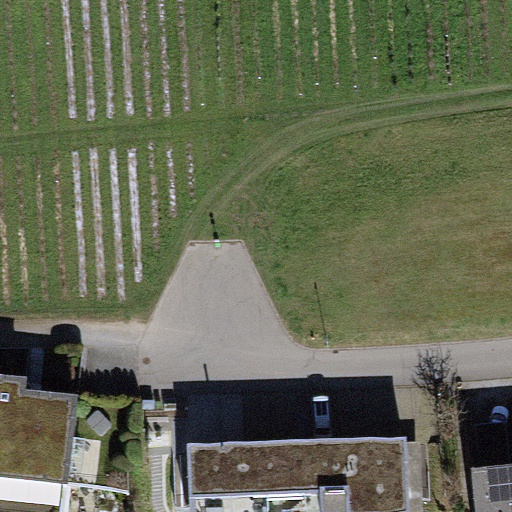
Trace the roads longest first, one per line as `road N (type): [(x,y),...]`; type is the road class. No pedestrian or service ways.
road 1 (track): [(511,104),(338,148),(231,260),(216,343)]
road 2 (residential): [(216,343),(248,368),(333,378),(511,359)]
road 3 (track): [(0,348),(216,343)]
